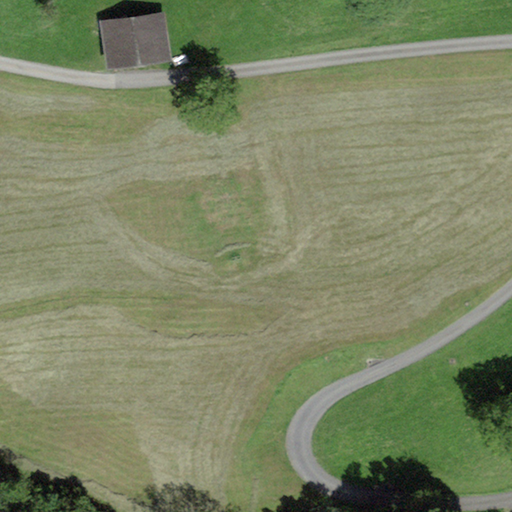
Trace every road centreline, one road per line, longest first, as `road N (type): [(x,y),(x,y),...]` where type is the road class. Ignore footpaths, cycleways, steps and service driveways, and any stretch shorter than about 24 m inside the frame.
road 1 (residential): [(511,497),(411,503),(347,491),(305,475),(290,447),(293,431),(323,396),(422,353),(511,286)]
road 2 (residential): [(511,41),(385,50),(150,84),(62,83),(0,68)]
